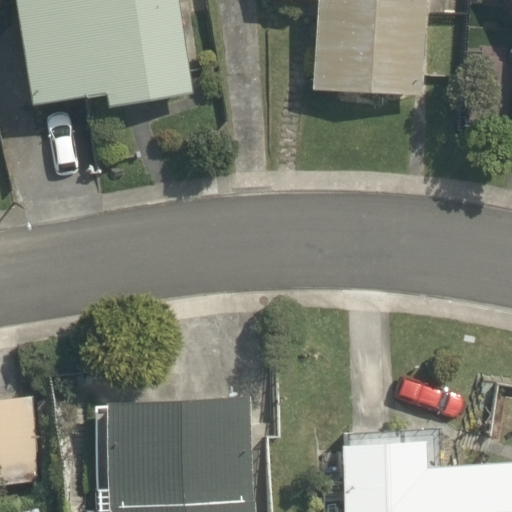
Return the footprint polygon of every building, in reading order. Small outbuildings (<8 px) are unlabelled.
[(194,96),(179,0),(17,0),(34,107),(109,96),(111,110),(194,96)] [(418,0),(307,0),(302,93),(413,99),(418,0)] [(0,487),(41,484),(35,398),(0,400),(0,487)] [(254,511),(250,398),(109,405),(112,511),(254,511)] [(428,442),(342,447),(344,511),(511,511),(511,463),(429,467),(428,442)]
